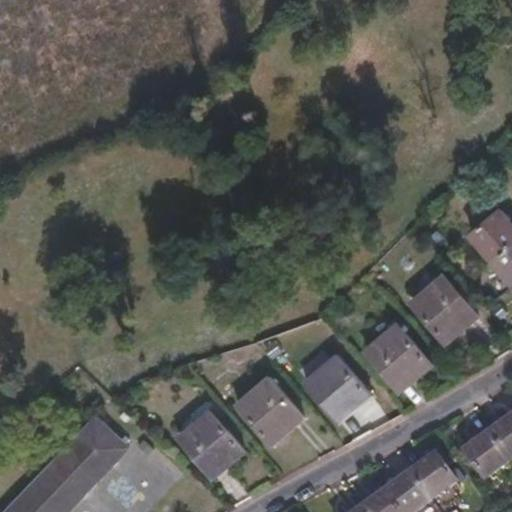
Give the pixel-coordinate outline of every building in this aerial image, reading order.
[(495,262),(511,247),(511,219),(505,211),(474,237),(495,262)] [(511,247),(495,262),(511,281),(511,247)] [(446,276),(416,304),(450,344),(461,335),(458,331),(478,314),(446,276)] [(422,375),(434,365),(400,326),(369,352),(400,387),(419,370),(422,375)] [(339,419),(358,403),(361,407),(373,397),(339,357),(309,384),(339,419)] [(271,378),(241,404),(275,445),(285,436),(283,433),(303,416),(271,378)] [(182,439),(213,475),(231,459),(234,463),(246,453),(211,413),(182,439)] [(98,419),(8,511),(71,511),(131,449),(98,419)] [(511,420),(493,435),(511,460),(511,420)] [(511,465),(511,460),(493,435),(470,453),(492,481),(511,465)] [(440,454),(413,474),(435,502),(461,482),(440,454)] [(421,511),(435,502),(413,474),(388,492),(403,511),(421,511)] [(403,511),(388,492),(363,511),(403,511)]
